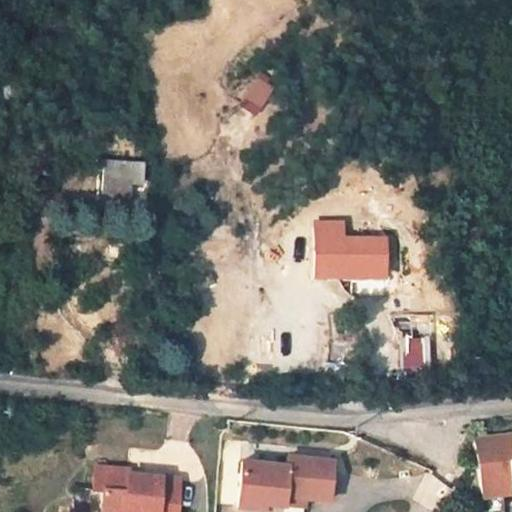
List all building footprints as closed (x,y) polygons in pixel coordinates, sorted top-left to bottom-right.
[(144,164),(103,161),(100,197),(130,199),(132,183),(143,184),(144,164)] [(130,199),(100,197),(99,203),(130,206),(130,199)] [(333,224),(315,224),(315,276),(382,277),(383,240),(333,239),(333,224)] [(325,379),(339,382),(342,365),(327,363),(325,379)] [(511,432),(470,438),(478,495),(502,492),(511,490),(511,432)] [(287,468),(247,463),(241,507),(262,510),(263,505),(282,508),(284,498),(303,500),(327,504),(332,464),(289,459),(287,468)] [(247,463),(241,462),(235,506),(241,507),(247,463)] [(102,466),(92,465),(90,490),(99,490),(102,466)] [(102,466),(99,490),(96,511),(173,511),(177,478),(125,473),(126,468),(102,466)] [(303,500),(284,498),(282,508),(302,511),(303,500)]
